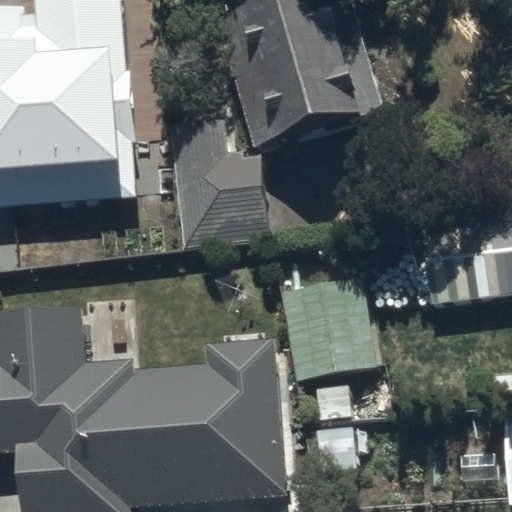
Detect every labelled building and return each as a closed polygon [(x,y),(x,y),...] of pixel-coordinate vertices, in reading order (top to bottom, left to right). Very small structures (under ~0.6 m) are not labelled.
[(0,207),(137,198),(122,0),(36,0),(37,3),(0,5),(0,207)] [(326,0),(305,0),(217,28),(256,152),(364,119),(326,0)] [(227,129),(177,132),(184,251),(270,245),(264,160),(229,162),(227,129)] [(511,210),(424,222),(436,309),(511,298),(511,210)] [(362,279),(282,293),(298,385),(378,372),(362,279)] [(0,458),(16,457),(22,511),(163,511),(289,498),(272,345),(207,352),(208,366),(131,374),(130,360),(84,365),(78,309),(0,318),(0,458)] [(350,389),(312,391),(317,472),(355,470),(350,389)]
